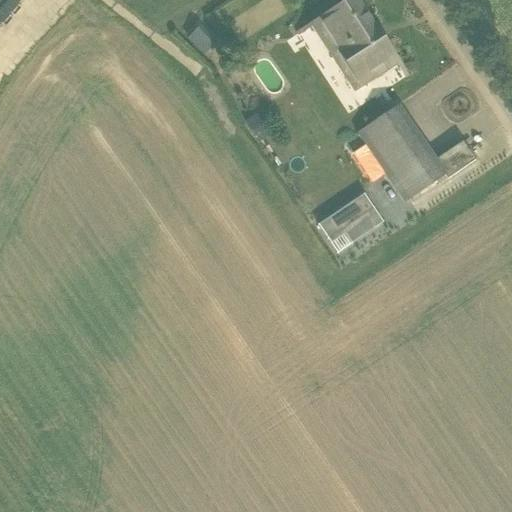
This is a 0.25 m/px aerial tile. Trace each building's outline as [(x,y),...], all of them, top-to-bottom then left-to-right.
[(375,27),(358,0),(348,0),(311,25),(331,56),(375,27)] [(355,92),(362,87),(398,63),(375,27),(331,56),(355,92)] [(407,206),(448,178),(435,160),(398,106),(358,134),(407,206)] [(269,137),(257,115),(245,121),(258,143),(269,137)] [(345,233),(351,243),(382,222),(363,194),(318,225),(330,243),(345,233)]
